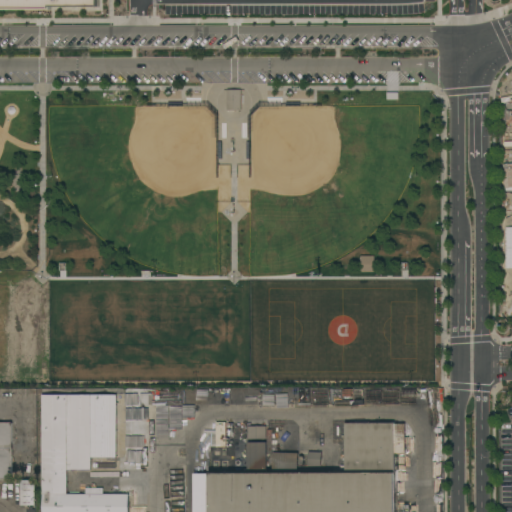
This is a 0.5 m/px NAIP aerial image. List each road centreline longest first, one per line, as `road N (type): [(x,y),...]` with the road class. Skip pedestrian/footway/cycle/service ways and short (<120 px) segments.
road 1 (residential): [(460,72),(458,354)]
road 2 (residential): [(483,353),(480,81)]
road 3 (residential): [(459,377),(456,511)]
road 4 (residential): [(482,511),(484,377)]
